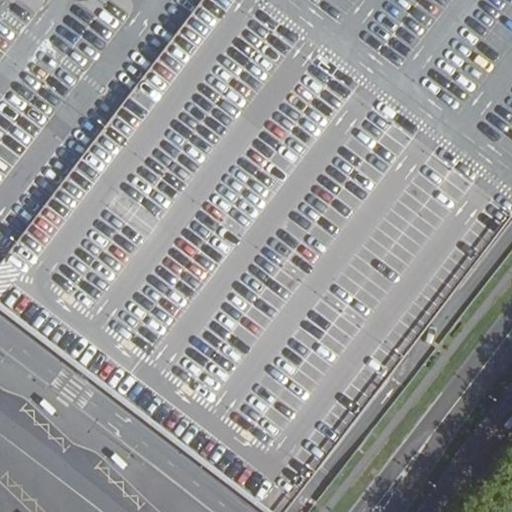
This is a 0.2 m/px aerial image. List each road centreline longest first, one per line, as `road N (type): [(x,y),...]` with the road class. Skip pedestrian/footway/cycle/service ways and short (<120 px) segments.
road 1 (tertiary): [(511,329),(377,511)]
road 2 (tertiary): [(437,511),(511,411)]
